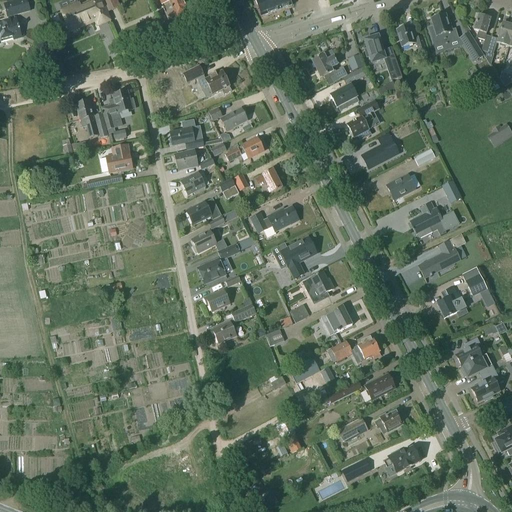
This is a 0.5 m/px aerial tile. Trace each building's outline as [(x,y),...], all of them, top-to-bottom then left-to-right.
[(0,43),(21,38),(23,37),(20,25),(18,26),(16,20),(14,20),(13,17),(30,12),(26,0),(24,0),(4,6),(8,18),(9,22),(3,24),(4,26),(0,27),(0,43)] [(79,5),(61,12),(70,33),(97,22),(98,26),(110,22),(108,15),(100,0),(90,0),(93,4),(80,9),(79,5)] [(100,0),(108,15),(121,9),(116,0),(100,0)] [(159,0),(169,23),(188,15),(181,0),(159,0)] [(255,0),(262,18),(292,7),(290,3),(296,0),(255,0)] [(449,26),(448,27),(445,17),(438,19),(437,18),(433,19),(432,20),(431,21),(433,28),(428,30),(434,49),(458,41),(455,31),(451,32),(449,26)] [(478,17),(474,31),(479,33),(477,38),(485,40),(482,52),(487,54),(492,39),(485,37),(490,20),(478,17)] [(511,26),(503,24),(497,44),(509,47),(511,37),(511,26)] [(409,28),(397,31),(402,48),(414,45),(409,28)] [(468,35),(460,40),(474,63),(482,57),(468,35)] [(367,49),(364,50),(367,59),(370,58),(372,65),(384,61),(391,82),(401,79),(392,50),(383,53),(378,37),(372,39),(371,38),(365,40),(366,41),(365,41),(367,49)] [(421,38),(415,40),(420,59),(427,57),(421,38)] [(326,62),(323,56),(312,62),(321,80),(327,77),(326,81),(329,87),(343,80),(346,78),(347,78),(343,70),(335,74),(333,69),(337,66),(333,59),(326,62)] [(359,56),(348,60),(352,72),(363,68),(359,56)] [(199,68),(183,76),(187,85),(197,80),(200,84),(199,84),(203,92),(209,89),(213,96),(222,91),(224,96),(231,93),(228,88),(229,88),(229,86),(229,85),(228,82),(226,81),(222,72),(215,76),(215,75),(210,78),(210,79),(205,81),(203,77),(199,68)] [(346,78),(343,80),(347,86),(369,75),(365,68),(347,78),(346,78)] [(170,79),(157,83),(160,93),(158,94),(160,101),(162,100),(163,102),(174,99),(174,102),(185,99),(181,85),(173,87),(170,79)] [(346,89),(330,97),(337,110),(338,109),(340,113),(358,103),(356,99),(357,99),(350,87),(346,89)] [(113,97),(114,101),(109,103),(110,107),(101,110),(106,131),(113,130),(111,121),(119,119),(118,115),(134,111),(132,102),(129,102),(127,93),(113,97)] [(361,119),(347,126),(350,133),(349,133),(352,139),(353,138),(354,139),(355,139),(357,143),(371,136),(369,131),(371,129),(368,122),(372,120),(370,115),(379,110),(375,102),(357,111),(361,119)] [(89,103),(76,106),(82,129),(86,128),(89,139),(97,137),(92,118),(93,118),(89,103)] [(218,111),(209,115),(213,123),(222,119),(218,111)] [(227,118),(221,121),(227,133),(234,130),(234,129),(247,123),(246,121),(247,119),(245,117),(244,116),(241,111),(227,117),(227,118)] [(101,115),(94,117),(100,139),(107,137),(101,115)] [(506,126),(490,136),(496,144),(511,135),(506,126)] [(192,130),(170,134),(171,141),(169,142),(170,146),(172,145),(173,148),(185,145),(187,151),(204,148),(203,144),(202,141),(194,142),(192,130)] [(125,132),(114,135),(115,141),(126,139),(125,132)] [(362,158),(361,158),(368,171),(369,170),(398,155),(388,134),(387,135),(378,140),(378,139),(377,139),(382,148),(362,158)] [(430,139),(433,145),(438,143),(435,136),(430,139)] [(229,154),(225,156),(228,163),(245,155),(248,161),(263,153),(257,140),(235,151),(233,148),(228,150),(229,154)] [(222,145),(211,151),(214,158),(226,152),(222,145)] [(65,156),(72,155),(70,146),(63,147),(65,156)] [(114,156),(106,158),(109,175),(132,170),(128,147),(113,150),(114,156)] [(430,150),(414,158),(418,167),(435,159),(430,150)] [(194,152),(175,156),(178,173),(198,168),(194,152)] [(211,160),(199,166),(201,171),(213,164),(211,160)] [(214,165),(206,169),(209,174),(216,170),(214,165)] [(262,177),(255,181),(258,186),(265,182),(272,195),(282,189),(278,183),(279,182),(278,182),(273,172),(273,171),(272,171),(262,176),(262,177)] [(198,174),(180,183),(187,198),(205,189),(198,174)] [(242,177),(234,181),(240,193),(248,189),(242,177)] [(407,177),(386,187),(394,202),(415,191),(407,177)] [(110,179),(86,184),(87,190),(112,185),(110,179)] [(231,181),(219,187),(222,194),(235,188),(231,181)] [(27,201),(26,196),(24,184),(16,186),(20,204),(28,202),(27,201)] [(207,205),(205,206),(204,203),(185,213),(193,227),(211,218),(213,221),(220,217),(212,201),(207,204),(207,205)] [(423,216),(410,223),(416,236),(442,223),(436,210),(434,211),(430,204),(420,210),(423,216)] [(260,215),(250,220),(257,236),(268,231),(267,230),(272,228),(275,234),(290,226),(291,226),(299,222),(292,209),(281,214),(280,212),(267,219),(268,222),(264,224),(260,215)] [(222,219),(209,225),(212,231),(224,224),(222,219)] [(209,232),(191,241),(198,255),(216,246),(209,232)] [(443,256),(418,268),(424,280),(460,262),(454,250),(465,245),(461,237),(439,248),(443,256)] [(236,246),(217,254),(221,262),(239,254),(239,253),(255,246),(252,239),(236,246)] [(315,254),(314,252),(315,251),(312,244),(310,245),(308,241),(300,245),(299,244),(280,253),(294,280),(303,275),(298,265),(308,260),(307,258),(315,254)] [(218,260),(197,270),(204,286),(225,277),(218,260)] [(511,261),(500,265),(503,277),(511,274),(511,261)] [(476,269),(462,276),(472,298),(487,291),(476,269)] [(322,274),(305,282),(310,292),(315,289),(317,292),(315,293),(317,298),(333,290),(329,283),(328,284),(322,274)] [(238,277),(225,283),(227,289),(240,283),(238,277)] [(117,280),(107,282),(109,291),(118,289),(117,280)] [(447,300),(437,305),(444,320),(465,309),(457,293),(456,294),(453,289),(444,293),(447,300)] [(223,291),(203,300),(206,306),(208,306),(211,314),(230,306),(223,291)] [(251,306),(231,315),(235,325),(255,315),(251,306)] [(302,307),(289,314),(295,325),(305,320),(305,319),(308,318),(302,307)] [(342,308),(321,319),(324,325),(330,336),(333,334),(334,336),(352,327),(352,326),(342,309),(343,309),(342,308)] [(290,319),(285,321),(288,328),(293,326),(290,319)] [(230,323),(210,332),(212,338),(214,338),(218,346),(236,338),(230,323)] [(502,324),(494,328),(497,334),(505,330),(502,324)] [(279,331),(265,337),(270,348),(284,343),(279,331)] [(362,345),(355,349),(357,354),(359,353),(364,362),(372,358),(373,361),(380,358),(378,354),(379,354),(373,341),(370,342),(369,340),(361,344),(362,345)] [(460,367),(461,369),(483,358),(483,357),(478,347),(479,346),(476,340),(463,347),(466,352),(455,358),(456,360),(454,361),(458,368),(460,367)] [(331,351),(327,353),(333,364),(337,362),(337,363),(352,355),(346,343),(331,350),(331,351)] [(499,350),(503,357),(508,355),(507,352),(504,348),(499,350)] [(483,358),(461,369),(462,370),(460,371),(464,379),(466,378),(467,380),(473,377),(477,375),(478,374),(481,379),(494,372),(486,356),(483,357),(483,358)] [(308,364),(300,368),(305,379),(314,374),(313,373),(318,370),(312,358),(306,361),(308,364)] [(268,378),(273,375),(269,369),(264,372),(268,378)] [(320,374),(325,385),(333,381),(328,369),(320,374)] [(494,372),(481,379),(483,384),(471,391),(477,404),(484,400),(485,403),(492,399),(491,397),(499,393),(493,380),(497,378),(494,372)] [(318,377),(305,380),(306,386),(319,382),(318,377)] [(382,379),(369,386),(373,393),(379,390),(382,396),(387,393),(387,392),(394,389),(392,386),(393,385),(390,380),(388,377),(383,380),(382,379)] [(282,379),(271,385),(275,392),(285,386),(282,379)] [(357,382),(327,398),(331,405),(361,390),(357,382)] [(380,421),(375,424),(378,429),(383,427),(387,433),(401,426),(403,425),(399,417),(397,418),(395,413),(386,418),(385,417),(379,420),(380,421)] [(360,420),(338,432),(344,444),(367,432),(360,420)] [(496,444),(494,445),(498,454),(500,453),(501,455),(506,452),(509,458),(511,456),(511,427),(504,431),(500,433),(498,435),(500,439),(495,442),(496,444)] [(293,436),(284,440),(291,455),(300,451),(293,436)] [(276,449),(280,458),(287,455),(282,446),(276,449)] [(395,473),(418,462),(417,460),(419,458),(414,449),(412,450),(411,448),(398,454),(396,452),(387,457),(388,459),(383,462),(386,468),(391,465),(395,473)] [(355,467),(342,473),(348,484),(360,478),(355,467)] [(313,478),(322,472),(320,468),(311,473),(313,478)]
